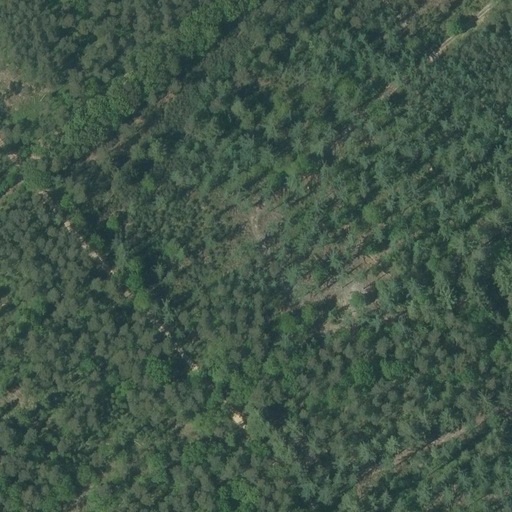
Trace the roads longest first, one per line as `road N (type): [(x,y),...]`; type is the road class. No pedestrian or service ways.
road 1 (track): [(22,171),(315,511)]
road 2 (track): [(230,0),(22,171)]
